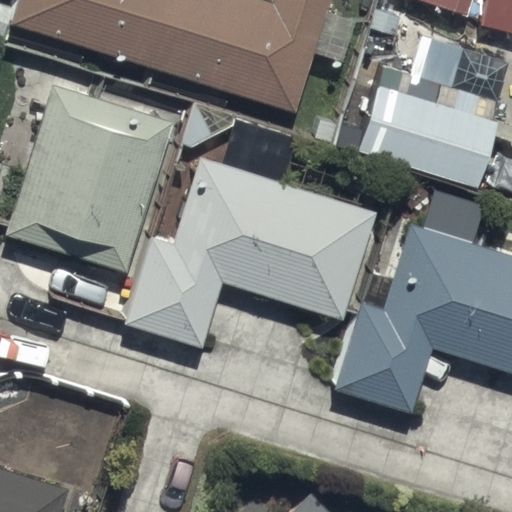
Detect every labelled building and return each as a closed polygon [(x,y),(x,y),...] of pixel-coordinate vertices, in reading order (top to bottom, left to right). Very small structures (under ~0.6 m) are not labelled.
[(10,0),(5,17),(286,106),(304,47),(337,57),(350,18),(319,8),(321,0),(10,0)] [(465,0),(431,0),(462,11),(465,0)] [(378,60),(351,144),(471,182),(490,119),(482,116),(488,95),(378,60)] [(166,117),(47,80),(0,229),(120,267),(166,117)] [(371,209),(277,180),(290,139),(229,120),(217,158),(195,151),(167,240),(145,233),(118,317),(195,342),(216,277),(337,315),(371,209)] [(511,252),(404,219),(378,305),(354,298),(329,381),(407,405),(427,341),(511,367),(511,252)] [(0,464),(0,511),(55,511),(64,485),(0,464)] [(325,511),(303,489),(279,511),(325,511)]
